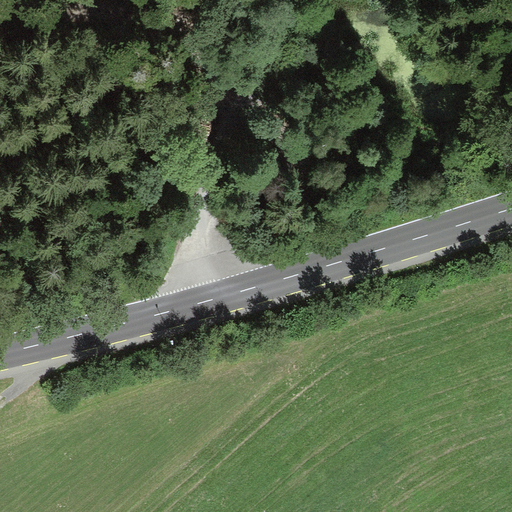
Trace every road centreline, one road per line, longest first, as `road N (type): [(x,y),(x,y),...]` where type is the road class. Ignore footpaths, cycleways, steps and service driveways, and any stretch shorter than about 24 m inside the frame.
road 1 (secondary): [(511,206),(195,304),(0,351)]
road 2 (track): [(195,304),(209,148),(286,0)]
road 3 (track): [(209,148),(189,59),(141,14),(0,2)]
